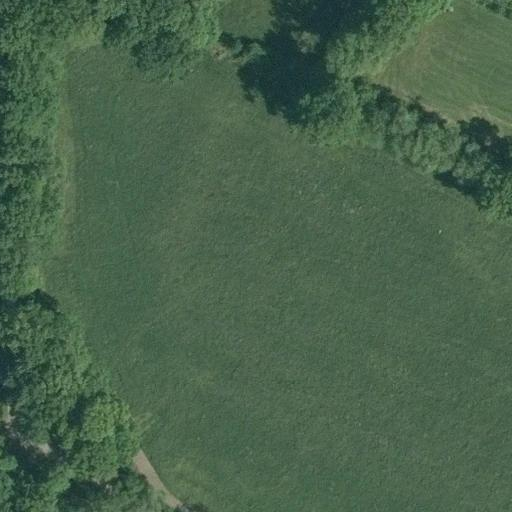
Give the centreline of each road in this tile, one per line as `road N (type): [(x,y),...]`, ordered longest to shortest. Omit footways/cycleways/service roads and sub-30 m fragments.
road 1 (unclassified): [(23,511),(0,172)]
road 2 (track): [(128,511),(112,482),(85,460),(19,450)]
